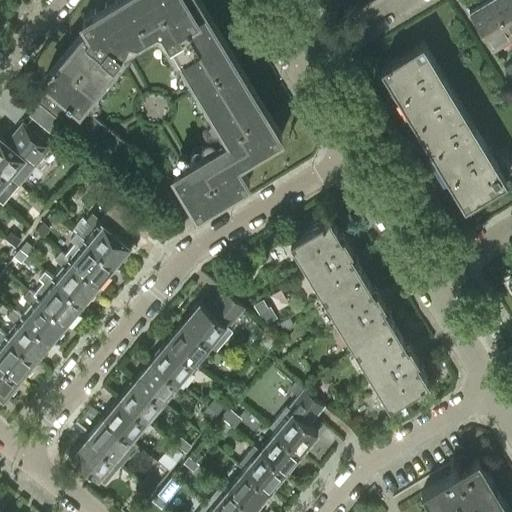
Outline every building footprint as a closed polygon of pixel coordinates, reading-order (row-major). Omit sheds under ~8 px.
[(41,95),(37,99),(54,113),(66,123),(116,165),(122,159),(127,153),(132,146),(123,139),(105,124),(81,104),(84,99),(118,59),(115,56),(122,47),(124,44),(126,40),(128,37),(129,33),(137,35),(157,23),(161,24),(229,137),(180,167),(173,171),(189,196),(197,211),(249,179),(237,161),(248,154),(249,155),(261,149),(260,147),(281,134),(200,0),(105,0),(103,2),(95,7),(84,13),(83,14),(84,17),(90,27),(86,32),(83,29),(44,76),(48,79),(51,82),(41,95)] [(492,0),(481,0),(469,8),(492,45),(511,32),(511,27),(507,19),(504,20),(492,0)] [(511,0),(492,0),(504,20),(507,19),(511,27),(511,0)] [(499,166),(422,40),(391,59),(390,57),(384,61),(385,62),(381,64),(465,202),(506,178),(504,175),(508,173),(502,164),(499,166)] [(53,113),(45,124),(57,134),(66,123),(53,113)] [(0,133),(0,167),(13,178),(18,182),(50,144),(22,121),(7,139),(0,133)] [(0,167),(0,193),(13,178),(0,167)] [(116,197),(108,208),(127,224),(136,214),(116,197)] [(127,224),(108,208),(99,217),(92,211),(86,219),(97,228),(87,239),(115,263),(131,244),(119,234),(127,224)] [(290,238),(323,292),(362,269),(351,249),(352,248),(344,234),(342,235),(329,214),(290,238)] [(50,227),(43,221),(36,229),(43,235),(50,227)] [(10,230),(5,236),(14,243),(19,238),(10,230)] [(115,263),(87,239),(76,230),(70,238),(74,241),(64,253),(99,282),(115,263)] [(14,243),(5,236),(0,242),(9,250),(14,243)] [(33,245),(26,240),(20,248),(26,253),(33,245)] [(21,261),(26,253),(20,248),(14,255),(21,261)] [(99,282),(64,253),(60,249),(54,257),(62,263),(52,275),(84,301),(99,282)] [(84,301),(52,275),(44,268),(38,276),(49,285),(39,297),(68,320),(84,301)] [(362,269),(323,292),(356,347),(395,323),(383,303),(385,302),(377,288),(375,289),(362,269)] [(68,320),(39,297),(29,288),(22,295),(29,301),(20,313),(52,339),(68,320)] [(199,300),(183,320),(209,342),(215,347),(232,328),(228,324),(244,305),(224,289),(209,307),(199,300)] [(261,297),(253,302),(258,310),(266,305),(261,297)] [(52,339),(20,313),(13,307),(6,314),(17,323),(8,335),(36,358),(52,339)] [(183,320),(167,339),(194,361),(209,342),(183,320)] [(395,323),(356,347),(389,402),(429,378),(416,358),(418,357),(409,342),(408,343),(395,323)] [(36,358),(8,335),(0,328),(0,340),(1,342),(0,343),(0,360),(20,378),(36,358)] [(167,339),(152,357),(178,379),(194,361),(167,339)] [(152,357),(135,376),(162,399),(178,379),(152,357)] [(20,378),(0,360),(0,394),(4,397),(20,378)] [(248,374),(239,366),(233,373),(243,380),(248,374)] [(135,376),(119,396),(146,418),(162,399),(135,376)] [(294,379),(288,386),(296,393),(302,386),(298,382),(294,379)] [(304,387),(296,396),(316,413),(324,404),(304,387)] [(119,396),(103,415),(130,437),(146,418),(119,396)] [(316,413),(296,396),(288,406),(286,404),(269,424),(275,429),(301,450),(317,430),(308,422),(316,413)] [(212,398),(207,404),(217,411),(222,405),(212,398)] [(217,411),(207,404),(202,410),(211,418),(217,411)] [(239,417),(228,407),(221,415),(231,423),(233,425),(239,417)] [(103,415),(88,434),(114,456),(130,437),(103,415)] [(231,423),(221,415),(216,422),(225,430),(231,423)] [(301,450),(275,429),(260,448),(285,469),(301,450)] [(88,434),(71,454),(75,457),(74,458),(82,465),(83,464),(98,476),(104,481),(120,461),(114,457),(114,456),(88,434)] [(181,436),(175,442),(184,450),(190,444),(181,436)] [(203,455),(194,447),(188,454),(198,462),(203,455)] [(285,469),(260,448),(243,467),(269,488),(285,469)] [(198,462),(188,454),(184,460),(193,468),(198,462)] [(511,511),(478,456),(421,490),(434,511),(511,511)] [(269,488),(243,467),(228,486),(253,508),(269,488)] [(148,474),(143,480),(152,488),(158,482),(148,474)] [(152,488),(143,480),(138,486),(147,494),(152,488)] [(171,493),(162,486),(157,492),(166,500),(171,493)] [(249,511),(253,508),(228,486),(211,506),(219,511),(249,511)] [(166,500),(157,492),(152,498),(161,506),(166,500)] [(219,511),(211,506),(205,500),(194,511),(219,511)]
